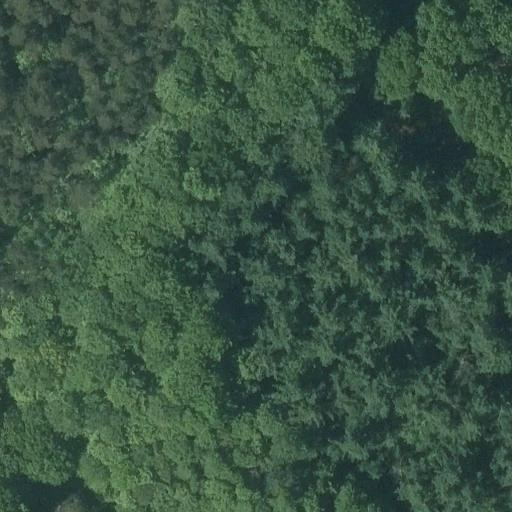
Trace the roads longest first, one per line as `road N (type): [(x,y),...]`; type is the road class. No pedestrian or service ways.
road 1 (unknown): [(459,0),(147,315),(0,425)]
road 2 (track): [(369,0),(47,327)]
